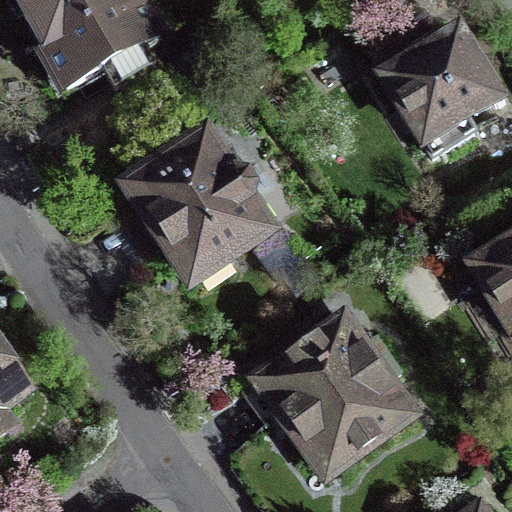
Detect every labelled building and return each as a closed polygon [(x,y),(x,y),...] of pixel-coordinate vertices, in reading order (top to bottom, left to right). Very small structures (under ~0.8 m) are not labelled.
[(134,0),(18,0),(28,17),(24,20),(48,62),(52,60),(70,91),(65,93),(67,96),(159,44),(134,0)] [(384,83),(432,162),(474,136),(465,122),(497,102),(471,59),(483,51),(470,30),(421,60),(384,83)] [(246,249),(267,235),(247,206),(252,203),(255,191),(251,185),(247,179),(234,177),(230,180),(205,143),(129,193),(191,287),(246,249)] [(267,235),(246,249),(274,289),(303,268),(276,229),(267,235)] [(511,248),(474,271),(511,333),(511,248)] [(336,471),(411,417),(389,386),(399,374),(381,349),(375,353),(368,358),(342,321),(268,374),(290,406),(285,423),(297,440),(315,440),(336,471)] [(2,412),(30,392),(0,349),(0,438),(14,428),(2,412)]
